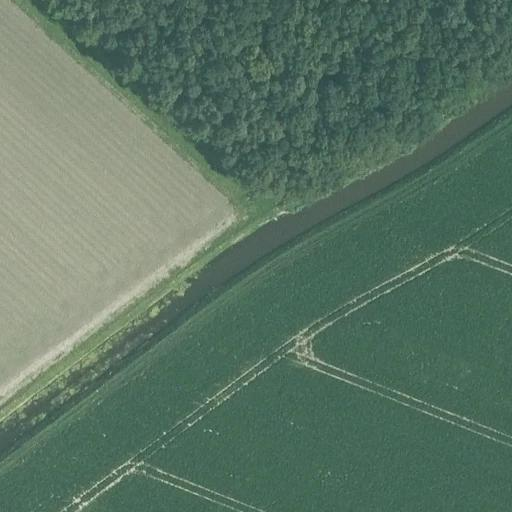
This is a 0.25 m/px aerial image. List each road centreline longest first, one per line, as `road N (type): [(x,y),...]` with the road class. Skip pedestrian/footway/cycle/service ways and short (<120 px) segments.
road 1 (track): [(0,470),(240,286),(511,121)]
road 2 (track): [(282,203),(254,214),(0,404)]
